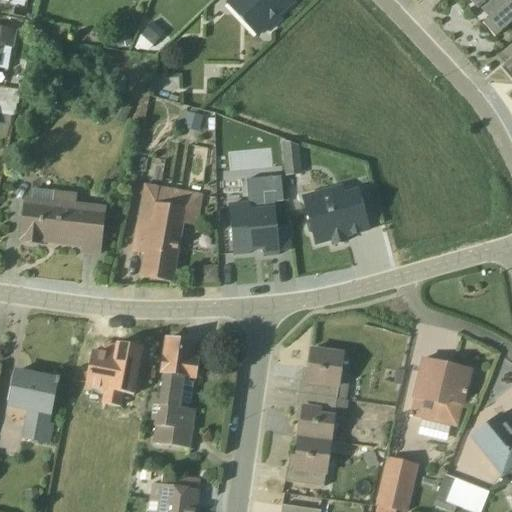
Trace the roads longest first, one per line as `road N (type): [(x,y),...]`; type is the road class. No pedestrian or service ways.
road 1 (residential): [(511,247),(328,297),(258,307)]
road 2 (residential): [(258,307),(170,312),(0,295)]
road 3 (residential): [(511,161),(483,108),(381,0)]
road 4 (residential): [(236,511),(260,347),(258,307)]
